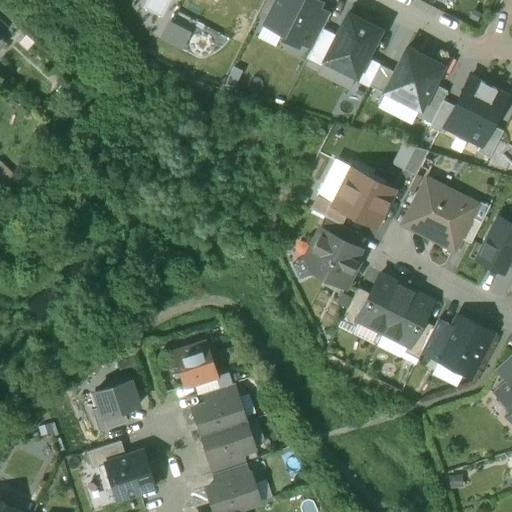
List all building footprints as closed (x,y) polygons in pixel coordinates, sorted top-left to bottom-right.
[(275,0),(264,22),(283,32),(281,36),(298,45),(300,41),(317,9),(319,4),(311,0),(275,0)] [(317,9),(300,41),(312,47),(322,29),(329,15),(317,9)] [(380,30),(348,14),(336,36),(324,60),(356,76),(366,58),(380,30)] [(324,60),(336,36),(322,29),(312,47),(307,59),(321,66),(324,60)] [(442,66),(406,49),(385,91),(420,109),(432,85),(442,66)] [(368,88),(380,65),(366,58),(356,76),(354,81),(368,88)] [(480,83),(469,77),(455,106),(445,126),(481,145),(491,125),(506,96),(496,91),(496,90),(481,82),(480,83)] [(417,116),(432,123),(443,101),(447,92),(432,85),(420,109),(417,116)] [(445,126),(455,106),(443,101),(432,123),(430,127),(441,133),(445,126)] [(503,131),(491,125),(481,145),(478,152),(489,158),(503,131)] [(414,171),(423,148),(403,140),(393,162),(414,171)] [(393,190),(351,168),(333,203),(332,204),(345,211),(375,226),(393,190)] [(460,198),(426,180),(404,223),(453,248),(459,237),(470,216),(455,208),(460,198)] [(333,203),(318,196),(312,209),(326,216),(339,223),(345,211),(332,204),(333,203)] [(339,223),(326,216),(320,228),(352,245),(358,233),(339,223)] [(481,222),(470,216),(459,237),(470,243),(481,222)] [(510,263),(511,258),(511,224),(498,217),(476,258),(504,273),(510,263)] [(352,245),(320,228),(306,256),(313,270),(344,286),(357,261),(354,259),(359,248),(352,245)] [(405,288),(378,275),(369,293),(356,318),(358,318),(383,331),(405,288)] [(369,293),(357,287),(341,319),(354,326),(358,318),(356,318),(369,293)] [(405,288),(383,331),(408,344),(409,345),(422,320),(431,302),(405,288)] [(491,333),(458,316),(452,328),(437,359),(438,360),(438,359),(469,375),(491,333)] [(422,320),(409,345),(408,344),(404,351),(417,358),(421,351),(434,326),(422,320)] [(452,328),(437,320),(434,326),(421,351),(437,359),(452,328)] [(204,341),(174,351),(185,385),(216,375),(204,341)] [(511,352),(495,368),(507,381),(509,383),(511,379),(511,352)] [(130,379),(94,390),(99,405),(103,416),(123,409),(138,404),(130,379)] [(511,379),(509,383),(507,381),(498,390),(511,406),(505,411),(511,418),(511,379)] [(232,383),(221,386),(224,397),(236,394),(232,383)] [(221,386),(202,393),(206,404),(224,397),(221,386)] [(206,404),(193,408),(201,435),(245,421),(236,394),(224,397),(206,404)] [(123,409),(103,416),(99,405),(91,408),(98,430),(127,421),(123,409)] [(245,421),(201,435),(210,461),(227,456),(227,455),(242,450),(242,451),(253,447),(245,421)] [(97,464),(125,455),(120,440),(86,450),(91,466),(97,464)] [(125,455),(97,464),(105,491),(114,489),(117,498),(155,487),(143,450),(125,455)] [(242,450),(227,455),(227,456),(231,467),(246,462),(242,451),(242,450)] [(246,462),(231,467),(235,478),(235,479),(250,474),(246,462)] [(214,511),(221,511),(233,509),(258,501),(250,474),(235,479),(235,478),(207,487),(214,511)] [(16,511),(18,510),(0,501),(0,511),(16,511)]
